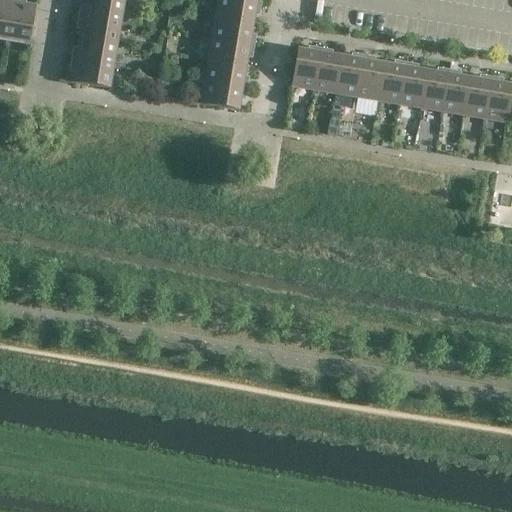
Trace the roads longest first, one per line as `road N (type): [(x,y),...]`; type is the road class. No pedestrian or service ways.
road 1 (unknown): [(0,345),(511,433)]
road 2 (residential): [(511,23),(376,0)]
